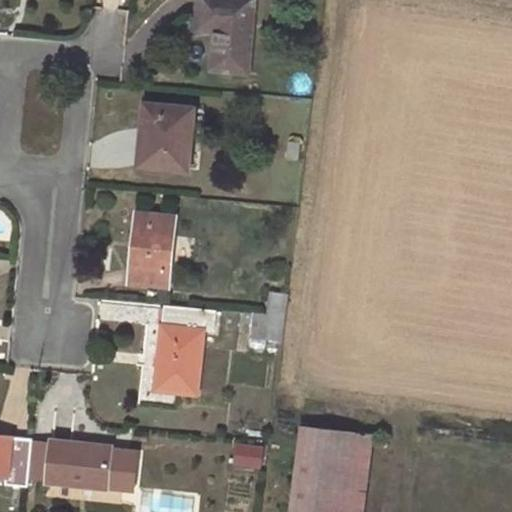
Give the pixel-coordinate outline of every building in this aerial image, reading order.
[(216,10),(214,29),(211,68),(248,72),(252,0),(196,0),(196,9),(216,10)] [(195,27),(214,29),(216,10),(196,9),(195,27)] [(149,130),(146,166),(188,170),(193,107),(144,103),(141,130),(149,130)] [(139,165),(146,166),(149,130),(141,130),(139,165)] [(298,142),(290,140),(288,156),(296,158),(298,142)] [(175,217),(136,213),(129,282),(168,286),(175,217)] [(284,319),(287,295),(269,293),(266,317),(284,319)] [(216,311),(164,306),(156,388),(196,392),(203,329),(214,330),(216,311)] [(281,339),(284,319),(266,317),(254,315),(252,335),(281,339)] [(299,429),(289,511),(342,511),(352,436),(299,429)] [(31,441),(31,439),(0,435),(0,474),(10,476),(9,483),(26,485),(27,476),(31,441)] [(51,443),(31,441),(27,476),(47,478),(51,443)] [(47,478),(47,480),(132,489),(136,452),(110,449),(110,447),(51,441),(51,443),(47,478)] [(262,448),(250,447),(248,463),(260,464),(262,448)] [(10,476),(0,474),(0,482),(9,483),(10,476)]
